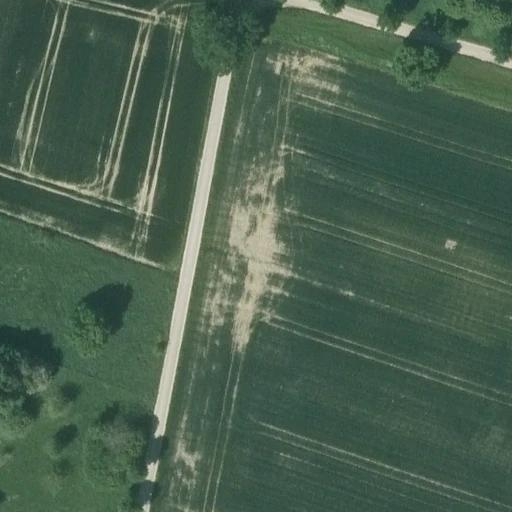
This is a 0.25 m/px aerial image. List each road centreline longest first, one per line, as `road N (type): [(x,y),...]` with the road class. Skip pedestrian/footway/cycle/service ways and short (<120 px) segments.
road 1 (track): [(140,511),(238,0)]
road 2 (track): [(285,0),(511,65)]
